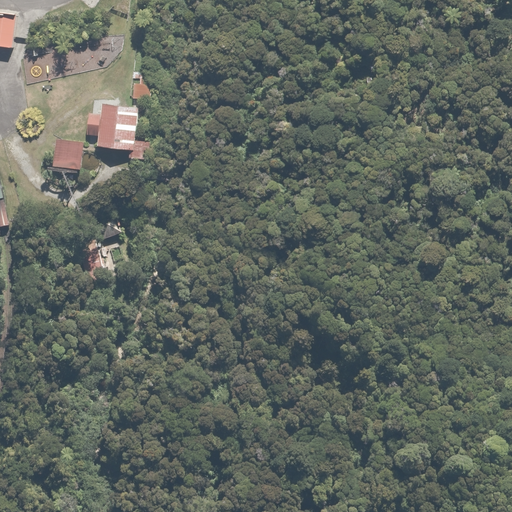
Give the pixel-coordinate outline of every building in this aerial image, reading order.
[(0,46),(12,48),(13,37),(16,14),(0,12),(0,46)] [(140,84),(134,84),(133,99),(138,99),(152,100),(154,72),(142,72),(133,71),(133,79),(141,79),(140,84)] [(135,140),(138,107),(133,107),(118,105),(102,104),(101,114),(93,113),(89,113),(86,134),(89,135),(98,136),(97,146),(129,150),(128,158),(149,160),(151,142),(135,140)] [(84,143),(56,139),(54,152),(53,166),(80,170),(81,167),(82,155),(84,143)] [(5,202),(0,203),(0,232),(11,229),(5,202)] [(122,232),(115,215),(92,224),(98,238),(99,241),(122,232)] [(87,285),(105,281),(102,269),(95,239),(78,243),(87,285)]
